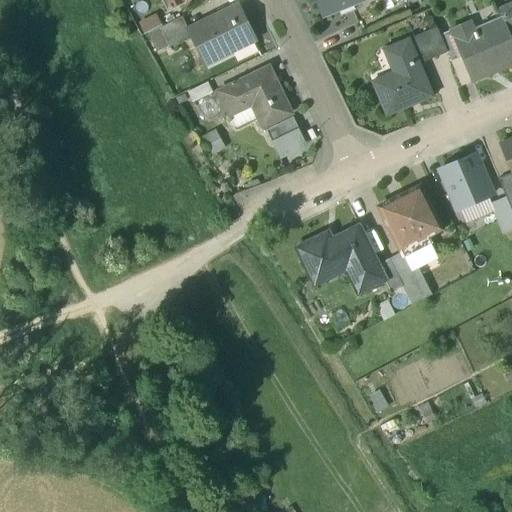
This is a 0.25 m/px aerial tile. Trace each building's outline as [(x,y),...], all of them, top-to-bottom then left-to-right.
[(317,0),(323,15),(360,0),(317,0)] [(511,3),(497,10),(501,19),(502,19),(508,34),(511,32),(511,3)] [(189,29),(188,30),(193,39),(206,65),(255,41),(238,5),(189,29)] [(183,17),(161,28),(171,49),(193,39),(188,30),(189,29),(183,17)] [(501,19),(475,30),(471,22),(451,30),(462,56),(472,81),(511,64),(511,42),(508,34),(502,19),(501,19)] [(437,27),(409,39),(420,64),(448,52),(437,27)] [(409,39),(388,48),(397,71),(373,81),(387,115),(433,96),(420,64),(409,39)] [(462,56),(452,61),(462,85),(472,81),(462,56)] [(269,67),(219,91),(230,114),(252,104),(263,126),(291,113),(269,67)] [(190,100),(210,92),(206,83),(186,91),(190,100)] [(293,117),(266,129),(272,142),(299,129),(293,117)] [(511,138),(500,144),(511,171),(511,138)] [(459,211),(493,196),(476,155),(442,170),(459,211)] [(511,173),(499,179),(507,199),(511,210),(511,173)] [(421,189),(380,209),(402,253),(404,257),(405,256),(430,244),(427,237),(442,230),(421,189)] [(493,205),(505,233),(511,229),(511,210),(507,199),(493,205)] [(361,225),(333,239),(330,232),(298,248),(317,286),(348,270),(359,294),(386,281),(388,280),(380,264),(361,225)] [(413,258),(407,261),(405,256),(404,257),(402,253),(390,260),(403,286),(413,305),(432,295),(413,258)] [(403,286),(390,260),(380,264),(388,280),(386,281),(392,292),(403,286)]
